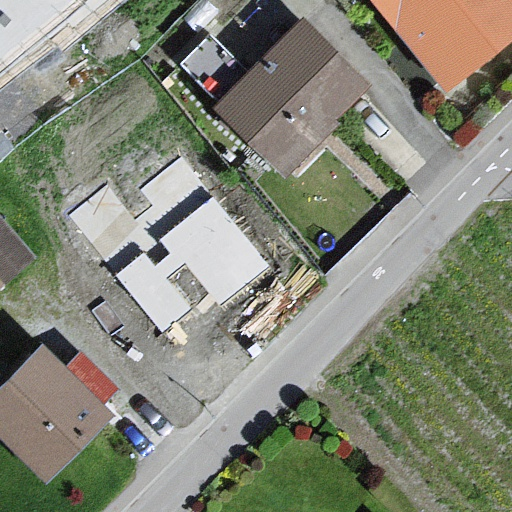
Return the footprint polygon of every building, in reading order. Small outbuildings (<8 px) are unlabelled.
[(0,0),(0,72),(88,0),(0,0)] [(511,0),(344,0),(345,0),(359,3),(440,96),(511,40),(511,0)] [(297,26),(209,116),(289,189),(331,144),(330,131),(362,91),(297,26)] [(2,223),(0,224),(0,295),(30,269),(2,223)] [(38,353),(0,391),(0,457),(42,496),(110,427),(38,353)]
